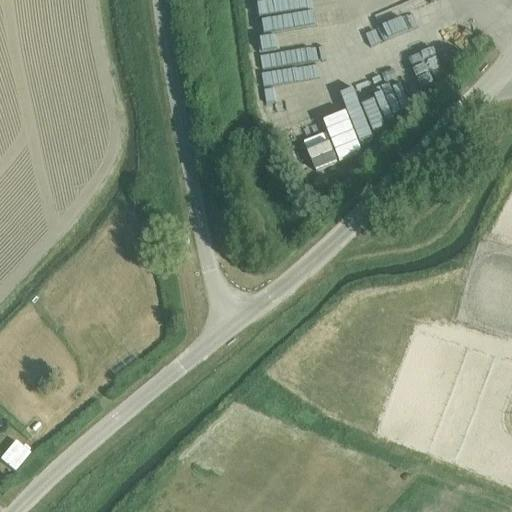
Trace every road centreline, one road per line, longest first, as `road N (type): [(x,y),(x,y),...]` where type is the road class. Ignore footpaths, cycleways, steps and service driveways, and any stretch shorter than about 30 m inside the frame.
road 1 (unclassified): [(220,334),(331,247),(503,66)]
road 2 (unclassified): [(220,334),(158,0)]
road 3 (unclassified): [(12,511),(220,334)]
